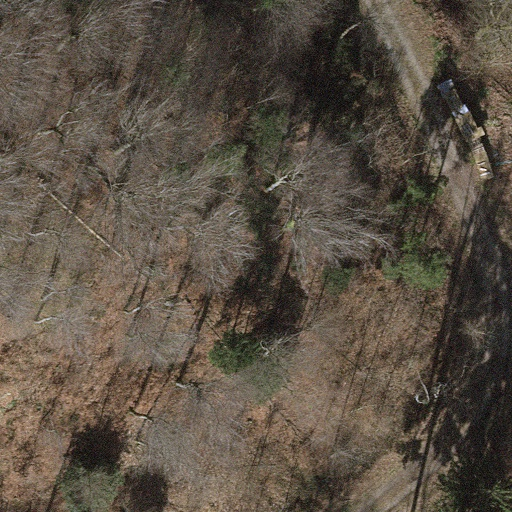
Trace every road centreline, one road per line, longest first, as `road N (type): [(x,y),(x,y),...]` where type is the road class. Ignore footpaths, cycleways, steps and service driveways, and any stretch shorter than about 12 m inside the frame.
road 1 (track): [(371,0),(389,50),(469,184),(511,292)]
road 2 (track): [(511,311),(481,431),(377,511)]
